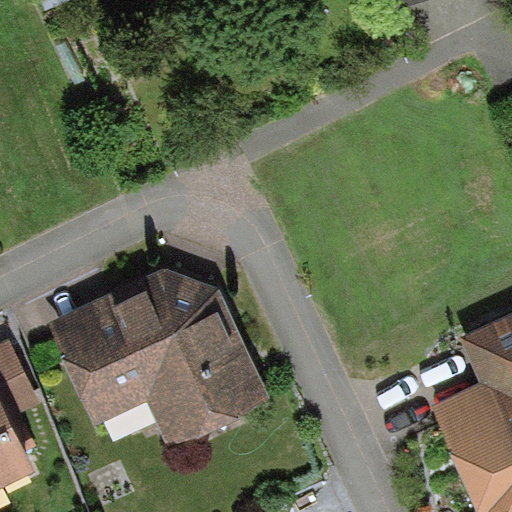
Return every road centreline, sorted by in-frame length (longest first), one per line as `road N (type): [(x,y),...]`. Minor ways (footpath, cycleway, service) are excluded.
road 1 (residential): [(200,211),(241,154),(511,31)]
road 2 (unclassified): [(363,511),(247,239),(200,211)]
road 3 (unclassified): [(200,211),(141,210),(0,280)]
